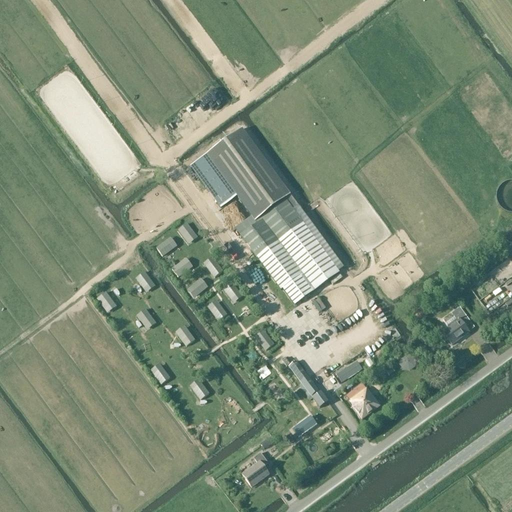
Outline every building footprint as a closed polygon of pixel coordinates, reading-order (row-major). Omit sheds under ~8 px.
[(189,125),(182,130),(186,135),(193,130),(189,125)] [(242,130),(207,155),(237,197),(252,217),(235,229),(240,236),(280,291),(282,290),(294,307),(339,274),(293,210),(298,207),(242,130)] [(207,155),(190,167),(221,209),(237,197),(207,155)] [(192,227),(187,231),(197,245),(203,241),(192,227)] [(171,256),(184,245),(178,238),(165,248),(171,256)] [(194,258),(181,268),(185,275),(199,265),(194,258)] [(511,259),(500,269),(508,279),(511,275),(511,259)] [(221,278),(227,275),(218,260),(213,263),(221,278)] [(209,278),(197,290),(202,295),(214,284),(209,278)] [(239,289),(234,293),(241,303),(247,300),(239,289)] [(500,301),(508,297),(505,290),(497,295),(500,301)] [(486,297),(489,304),(498,301),(495,294),(486,297)] [(224,322),(230,319),(223,303),(217,306),(224,322)] [(448,329),(442,333),(452,346),(469,333),(462,324),(468,320),(460,308),(452,314),(456,321),(447,327),(448,329)] [(421,309),(415,314),(421,322),(426,318),(421,309)] [(268,333),(262,337),(271,351),(277,347),(268,333)] [(407,370),(414,367),(415,357),(407,356),(407,355),(403,355),(398,360),(397,365),(402,369),(407,370)] [(285,359),(281,362),(286,368),(290,366),(285,359)] [(296,362),(289,368),(311,398),(312,399),(312,400),(320,410),(328,403),(321,393),(320,394),(318,392),(296,362)] [(266,369),(269,377),(277,374),(274,365),(266,369)] [(391,368),(386,372),(389,376),(394,372),(391,368)] [(344,392),(343,391),(352,384),(344,373),(335,379),(339,387),(334,391),(338,397),(344,392)] [(380,407),(367,389),(366,390),(362,384),(345,397),(350,403),(349,403),(352,407),(351,408),(361,421),(380,407)] [(311,418),(293,431),(300,439),(317,426),(311,418)] [(272,438),(260,446),(264,451),(275,443),(272,438)] [(251,489),(268,476),(263,469),(268,465),(261,454),(254,459),(257,465),(242,476),(251,489)]
